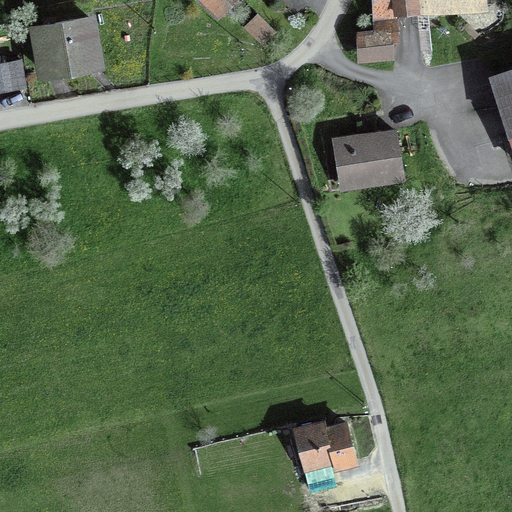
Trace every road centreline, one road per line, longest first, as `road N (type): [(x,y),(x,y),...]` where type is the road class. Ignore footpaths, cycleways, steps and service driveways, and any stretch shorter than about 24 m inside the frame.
road 1 (residential): [(400,511),(373,396),(267,75)]
road 2 (residential): [(0,122),(267,75)]
